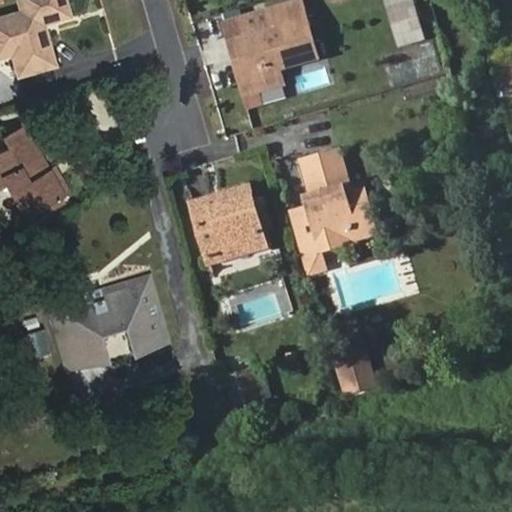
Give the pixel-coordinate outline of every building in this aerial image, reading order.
[(0,22),(0,60),(10,58),(17,79),(52,70),(39,26),(67,18),(61,0),(15,0),(20,17),(0,22)] [(270,31),(252,36),(239,39),(243,60),(235,61),(244,96),(284,84),(280,69),(317,58),(303,3),(265,13),(270,31)] [(418,41),(408,6),(390,11),(400,46),(418,41)] [(246,19),(252,36),(270,31),(265,13),(246,19)] [(0,146),(3,151),(0,152),(0,186),(1,186),(17,219),(55,200),(40,170),(18,128),(0,136),(0,146)] [(304,196),(307,209),(293,214),(312,280),(327,275),(322,256),(320,250),(322,249),(318,234),(339,228),(358,246),(376,240),(361,190),(343,195),(341,187),(347,185),(338,152),(301,162),(309,194),(304,196)] [(50,166),(40,170),(55,200),(65,195),(50,166)] [(193,201),(195,208),(213,204),(216,214),(227,211),(227,206),(253,198),(249,186),(193,201)] [(213,204),(195,208),(208,258),(264,242),(253,198),(227,206),(227,211),(216,214),(213,204)] [(354,247),(358,246),(339,228),(318,234),(322,249),(320,250),(322,256),(343,249),(343,247),(350,244),(354,247)] [(143,281),(160,341),(170,338),(151,270),(95,285),(98,294),(143,281)] [(128,350),(160,341),(143,281),(98,294),(85,298),(56,306),(60,324),(76,319),(98,329),(120,322),(128,350)] [(44,299),(52,326),(60,324),(56,306),(85,298),(83,289),(44,299)] [(105,356),(98,329),(76,319),(60,324),(52,326),(64,367),(105,356)] [(362,349),(333,357),(343,391),(371,383),(362,349)] [(255,372),(230,380),(242,420),(268,412),(255,372)]
